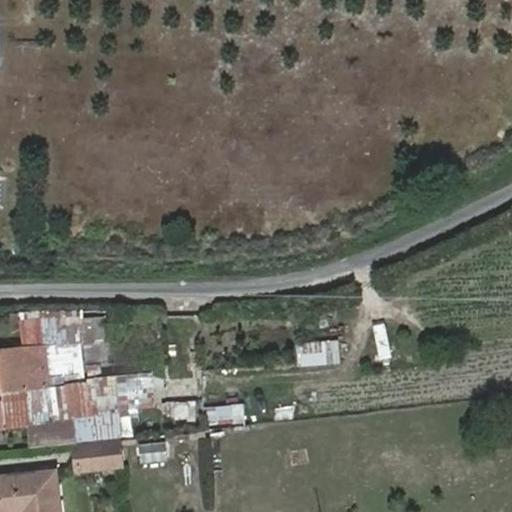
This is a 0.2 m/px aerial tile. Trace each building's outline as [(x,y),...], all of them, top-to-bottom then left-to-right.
[(93,315),(81,316),(84,336),(96,334),(93,315)] [(0,346),(0,391),(75,384),(69,340),(40,343),(36,318),(19,320),(22,345),(0,346)] [(373,353),(407,350),(406,338),(372,341),(373,353)] [(298,366),(340,364),(339,339),(297,341),(298,366)] [(169,420),(196,415),(193,398),(165,404),(169,420)] [(214,423),(244,423),(243,404),(214,404),(214,423)] [(120,464),(117,438),(74,443),(78,468),(120,464)] [(165,444),(137,447),(139,463),(167,460),(165,444)] [(0,474),(0,511),(58,511),(54,469),(0,474)]
